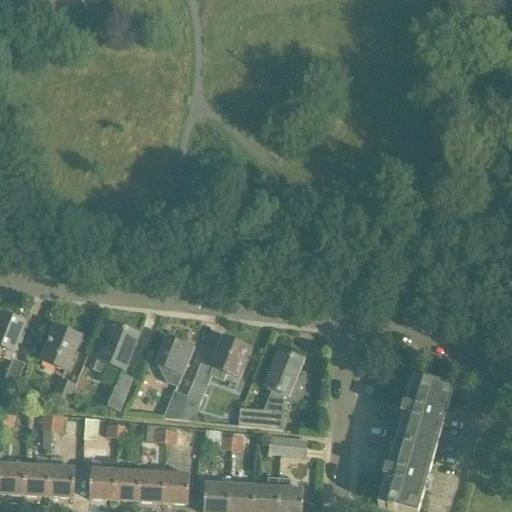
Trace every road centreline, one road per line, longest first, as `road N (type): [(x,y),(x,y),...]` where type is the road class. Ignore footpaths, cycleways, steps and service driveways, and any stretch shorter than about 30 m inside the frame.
road 1 (residential): [(345,320),(0,283)]
road 2 (residential): [(337,511),(345,320)]
road 3 (residential): [(511,369),(345,320)]
